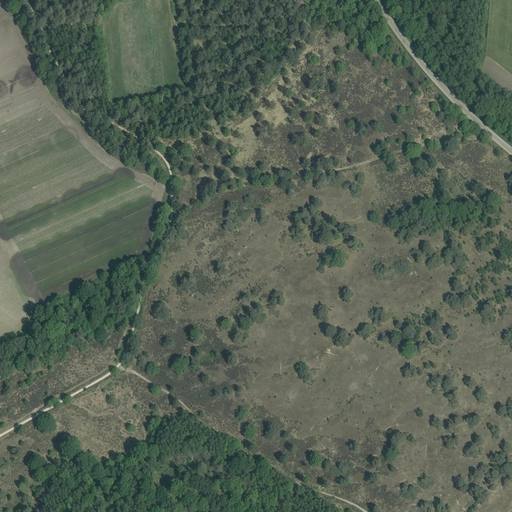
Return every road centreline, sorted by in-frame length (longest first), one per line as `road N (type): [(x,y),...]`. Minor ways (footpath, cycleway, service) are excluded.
road 1 (unknown): [(0,440),(127,371),(150,270),(170,229),(170,160),(86,95),(37,0)]
road 2 (track): [(19,0),(78,116),(163,166),(163,233),(119,366)]
road 3 (track): [(163,231),(219,184),(340,170),(487,129)]
road 4 (track): [(370,511),(254,458),(119,366)]
road 5 (tertiary): [(511,150),(453,100),(373,0)]
road 6 (track): [(248,180),(199,95),(192,0)]
